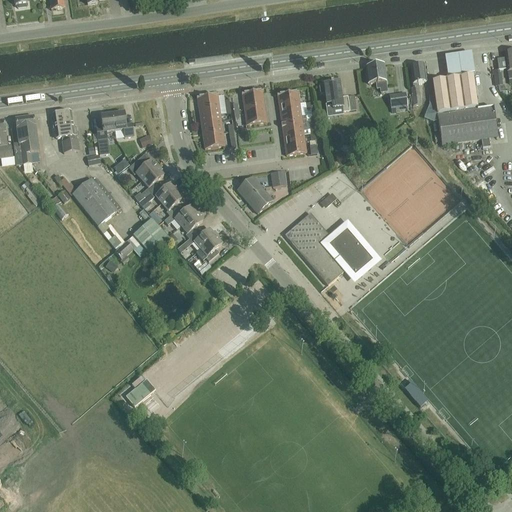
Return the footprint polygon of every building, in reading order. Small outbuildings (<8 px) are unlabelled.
[(27,6),(27,4),(28,4),(27,0),(14,0),(16,6),(17,6),(17,8),(18,9),(26,8),(27,6)] [(64,9),(63,0),(49,0),(51,11),(64,9)] [(511,84),(511,52),(504,53),(505,59),(497,60),(498,71),(507,69),(507,72),(508,72),(509,80),(509,85),(511,84)] [(375,84),(376,87),(376,90),(380,89),(380,94),(387,93),(383,66),(366,69),(368,85),(375,84)] [(424,66),(418,67),(417,66),(414,66),(413,67),(411,67),(413,84),(412,85),(413,89),(411,89),(413,106),(421,105),(418,88),(418,84),(426,83),(424,66)] [(472,76),(448,80),(432,82),(441,147),(481,141),(482,149),(490,148),(489,140),(497,139),(495,124),(493,108),(477,110),(472,76)] [(320,94),(322,95),(326,94),(327,106),(332,105),(333,110),(343,109),(343,113),(350,112),(347,98),(341,99),(339,83),(324,86),(320,86),(320,88),(320,94)] [(242,97),(244,111),(264,108),(262,94),(263,94),(263,93),(241,96),(241,97),(242,97)] [(277,97),(277,98),(278,98),(279,109),(299,106),(298,95),(299,95),(299,94),(277,97)] [(401,108),(399,95),(389,96),(391,110),(401,108)] [(199,112),(219,109),(217,97),(218,97),(218,96),(196,100),(197,100),(199,112)] [(281,121),(301,118),(299,106),(279,109),(281,121)] [(264,108),(244,111),(247,126),(267,124),(264,108)] [(201,125),(221,122),(219,109),(199,112),(201,125)] [(71,113),(60,115),(59,114),(55,114),(54,116),(53,116),(54,125),(53,126),(54,130),(55,131),(56,140),(62,139),(62,143),(64,155),(79,152),(77,141),(77,137),(76,129),(73,129),(71,113)] [(125,114),(112,116),(115,133),(123,132),(124,139),(134,137),(132,125),(126,126),(125,114)] [(106,134),(115,133),(112,116),(100,117),(102,129),(96,130),(100,157),(106,157),(103,142),(107,141),(106,134)] [(38,142),(35,118),(25,119),(29,148),(30,147),(31,155),(39,154),(38,142)] [(282,129),(283,133),(303,130),(301,118),(281,121),(282,125),(281,125),(282,129)] [(29,148),(25,119),(16,120),(20,146),(21,146),(23,156),(16,157),(17,167),(33,165),(31,155),(30,147),(29,148)] [(0,161),(13,159),(11,147),(8,147),(5,122),(0,122),(0,161)] [(203,138),(223,135),(221,122),(201,125),(203,138)] [(284,139),(285,145),(305,142),(303,130),(283,133),(284,139)] [(223,135),(203,138),(205,150),(225,147),(223,135)] [(142,140),(145,148),(154,144),(151,136),(142,140)] [(305,142),(285,145),(286,157),(306,155),(305,142)] [(453,159),(456,164),(463,160),(460,155),(453,159)] [(89,167),(101,164),(98,156),(87,158),(89,167)] [(143,182),(158,169),(151,161),(145,167),(141,162),(130,171),(135,176),(137,174),(143,182)] [(483,163),(476,166),(478,171),(486,167),(483,163)] [(142,196),(145,199),(161,186),(158,182),(164,177),(158,169),(143,182),(150,190),(142,196)] [(345,170),(322,184),(326,190),(322,192),(326,198),(333,193),(340,204),(359,193),(345,170)] [(284,173),(277,174),(280,188),(286,187),(284,173)] [(273,189),(280,188),(277,174),(271,175),(273,189)] [(247,204),(263,191),(252,179),(237,192),(247,204)] [(92,182),(73,198),(99,229),(118,214),(121,211),(97,181),(94,184),(92,182)] [(29,183),(23,187),(37,205),(42,200),(29,183)] [(156,198),(162,205),(177,192),(171,185),(164,190),(161,186),(145,199),(146,200),(139,205),(144,212),(150,207),(148,205),(156,198)] [(263,191),(247,204),(257,215),(273,202),(263,191)] [(358,197),(359,231),(374,249),(379,249),(384,245),(389,251),(402,241),(394,231),(392,231),(361,191),(356,195),(353,197),(358,197)] [(64,205),(71,200),(65,192),(58,197),(64,205)] [(183,199),(177,192),(162,205),(168,212),(166,213),(170,218),(181,209),(177,204),(183,199)] [(62,222),(68,217),(59,206),(53,211),(62,222)] [(181,228),(196,215),(190,208),(184,213),(181,209),(170,218),(171,218),(165,223),(168,227),(176,221),(181,228)] [(203,223),(196,215),(181,228),(187,235),(186,236),(190,240),(200,232),(197,228),(203,223)] [(310,215),(284,237),(328,287),(348,270),(355,278),(374,262),(346,230),(331,244),(326,238),(328,236),(310,215)] [(153,257),(170,241),(151,221),(134,237),(153,257)] [(195,243),(201,250),(216,238),(210,230),(203,236),(200,232),(190,240),(193,244),(195,243)] [(216,238),(201,250),(208,258),(206,260),(209,263),(219,255),(216,250),(222,245),(216,238)] [(126,243),(116,252),(114,253),(121,261),(133,251),(126,243)] [(113,274),(118,268),(111,262),(106,268),(113,274)] [(203,266),(197,271),(201,277),(211,268),(206,263),(203,266)] [(197,365),(206,359),(192,339),(168,356),(179,372),(194,361),(197,365)] [(147,382),(126,399),(134,410),(155,392),(147,382)] [(405,391),(420,409),(427,404),(411,385),(405,391)] [(38,432),(33,439),(39,443),(44,436),(38,432)]
